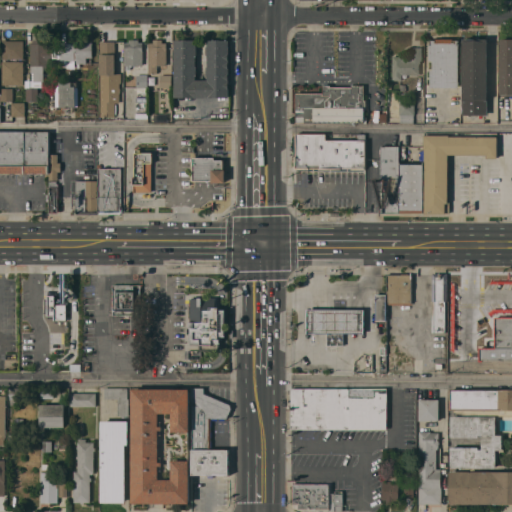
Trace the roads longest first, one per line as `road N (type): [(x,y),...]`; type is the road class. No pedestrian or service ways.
road 1 (residential): [(511,382),(0,377)]
road 2 (residential): [(511,16),(0,15)]
road 3 (primary): [(245,239),(245,439)]
road 4 (primary): [(95,241),(245,239)]
road 5 (primary): [(275,240),(274,91)]
road 6 (primary): [(274,382),(275,240)]
road 7 (primary): [(275,240),(405,240)]
road 8 (primary): [(274,511),(274,382)]
